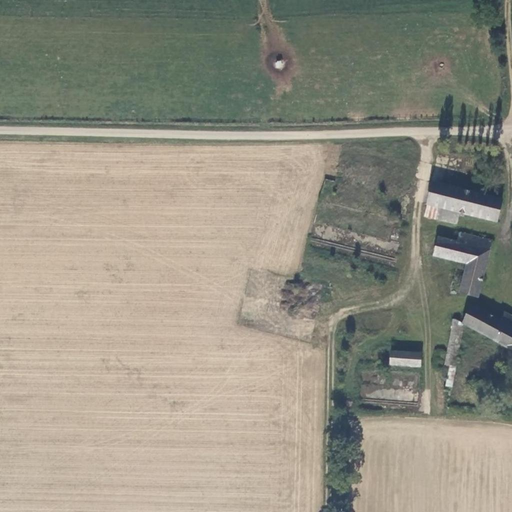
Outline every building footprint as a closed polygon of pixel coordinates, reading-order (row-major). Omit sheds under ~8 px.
[(324,181),(318,206),(324,217),(330,230),(340,247),(396,262),(401,245),(387,242),(408,162),(348,147),(338,184),(324,181)] [(502,201),(432,183),(426,208),(459,216),(496,225),(502,201)] [(309,240),(340,247),(330,230),(324,217),(318,206),(309,240)] [(457,226),(459,216),(426,208),(423,218),(457,226)] [(478,300),(493,241),(460,232),(457,243),(438,238),(432,258),(447,262),(457,264),(465,266),(458,295),(478,300)] [(444,270),(447,262),(432,258),(438,238),(428,235),(420,264),(444,270)] [(449,293),(458,295),(465,266),(457,264),(449,293)] [(474,306),(464,323),(511,349),(511,316),(506,313),(502,320),(474,306)] [(455,320),(445,370),(453,371),(464,323),(455,320)] [(354,363),(360,363),(390,366),(392,352),(355,350),(354,363)] [(423,354),(392,352),(390,366),(422,369),(423,354)] [(390,366),(360,363),(358,398),(419,404),(422,369),(390,366)] [(440,390),(449,392),(453,371),(445,370),(440,390)]
